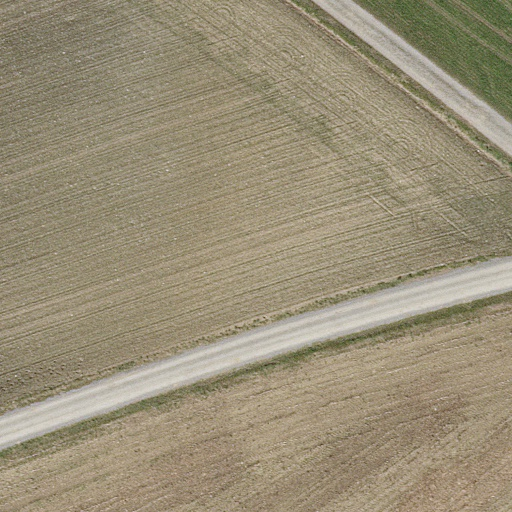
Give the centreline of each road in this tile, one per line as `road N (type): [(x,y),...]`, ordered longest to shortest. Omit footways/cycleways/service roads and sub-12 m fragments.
road 1 (track): [(511,280),(256,344),(0,434)]
road 2 (track): [(334,0),(511,140)]
